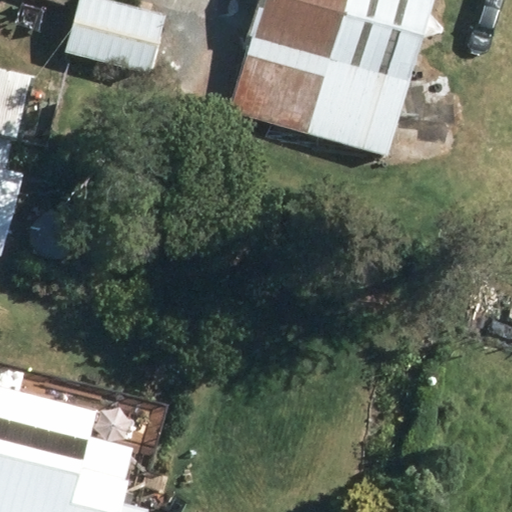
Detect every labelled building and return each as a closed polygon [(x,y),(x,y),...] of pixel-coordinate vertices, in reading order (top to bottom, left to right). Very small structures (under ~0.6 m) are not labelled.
[(181,16),(103,0),(85,0),(78,37),(172,57),(181,16)] [(437,0),(279,0),(241,122),(385,166),(437,0)] [(20,81),(0,77),(0,143),(10,145),(20,81)] [(32,185),(0,176),(0,264),(11,267),(32,185)] [(167,511),(195,390),(0,348),(0,511),(167,511)]
